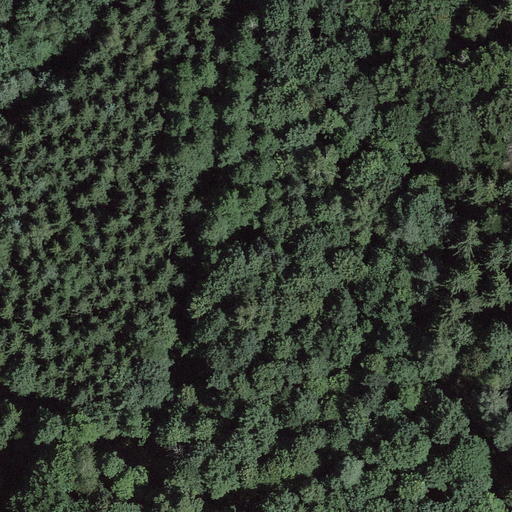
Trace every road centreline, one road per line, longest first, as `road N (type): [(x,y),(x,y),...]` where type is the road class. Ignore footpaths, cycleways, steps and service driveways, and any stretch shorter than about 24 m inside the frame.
road 1 (track): [(322,0),(369,84),(458,373),(511,506)]
road 2 (track): [(158,511),(246,0)]
road 3 (track): [(511,313),(407,421),(248,511)]
road 4 (track): [(225,511),(163,487),(0,393)]
